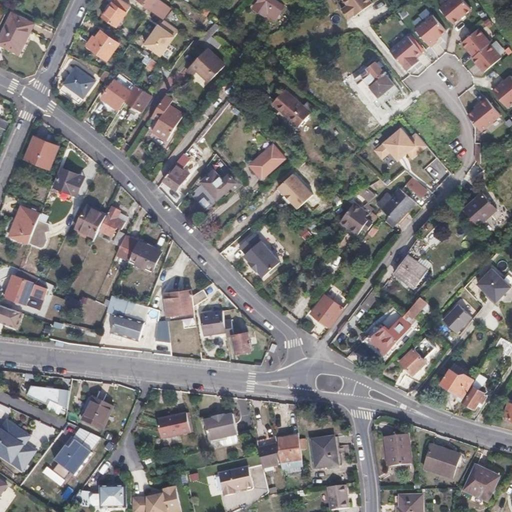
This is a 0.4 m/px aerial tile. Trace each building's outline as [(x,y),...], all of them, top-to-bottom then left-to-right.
[(131,7),(120,0),(114,0),(103,16),(117,26),(131,7)] [(170,8),(158,0),(135,0),(163,19),(170,8)] [(183,3),(179,0),(166,0),(165,2),(177,11),(183,3)] [(285,6),(275,0),(258,0),(256,4),(261,8),(258,12),(264,16),(266,14),(275,20),(285,6)] [(372,3),(369,0),(342,0),(347,5),(341,10),(347,19),(354,15),(355,16),(372,3)] [(453,24),(471,9),(462,0),(449,0),(440,8),(453,24)] [(34,24),(13,13),(0,39),(0,43),(20,54),(34,24)] [(445,30),(432,15),(416,28),(430,45),(435,41),(434,39),(445,30)] [(178,30),(164,20),(159,26),(158,25),(145,44),(160,56),(178,30)] [(430,45),(416,28),(414,29),(429,46),(430,45)] [(490,44),(478,29),(461,43),(474,57),(490,44)] [(106,39),(99,34),(96,38),(94,36),(88,46),(108,60),(117,47),(116,47),(118,43),(108,36),(106,39)] [(421,53),(407,36),(389,50),(406,70),(417,61),(415,58),(421,53)] [(500,59),(488,45),(474,57),(472,58),(484,73),(500,59)] [(209,47),(186,71),(192,77),(194,76),(198,71),(207,80),(209,82),(226,64),(209,47)] [(394,85),(376,63),(360,75),(364,79),(357,84),(371,103),(394,85)] [(96,82),(78,68),(66,84),(84,98),(96,82)] [(198,71),(194,76),(202,85),(207,80),(198,71)] [(511,77),(511,76),(493,91),(507,107),(511,101),(511,77)] [(119,111),(126,102),(128,99),(132,93),(116,81),(103,99),(119,111)] [(155,91),(139,81),(132,93),(128,99),(143,109),(155,91)] [(311,114),(284,90),(272,103),(299,127),(311,114)] [(172,107),(174,103),(167,98),(154,118),(161,122),(154,133),(168,143),(185,116),(172,107)] [(500,115),(486,98),(481,103),(495,119),(500,115)] [(100,116),(106,104),(98,100),(92,112),(100,116)] [(481,105),(468,115),(481,131),(495,119),(481,103),(479,104),(481,105)] [(16,120),(2,114),(0,118),(0,124),(12,130),(16,120)] [(409,138),(401,128),(375,150),(383,159),(391,152),(399,161),(408,153),(412,159),(427,146),(416,133),(409,138)] [(38,164),(50,169),(59,147),(35,137),(26,159),(38,164)] [(285,159),(273,145),(250,165),(262,179),(285,159)] [(184,155),(164,181),(177,192),(190,174),(183,169),(190,159),(184,155)] [(209,165),(199,178),(202,181),(213,170),(209,165)] [(86,179),(62,168),(54,187),(78,197),(86,179)] [(226,180),(217,170),(202,183),(218,201),(238,183),(231,176),(226,180)] [(317,192),(298,171),(280,186),(298,208),(317,192)] [(424,188),(410,178),(405,185),(419,195),(424,188)] [(375,196),(366,188),(360,192),(370,201),(375,196)] [(413,201),(396,188),(379,210),(396,223),(413,201)] [(71,201),(72,196),(58,191),(56,197),(71,201)] [(499,209),(487,194),(467,209),(478,224),(499,209)] [(287,199),(275,210),(285,221),(290,217),(297,224),(305,216),(298,208),(290,200),(288,201),(287,199)] [(341,222),(357,234),(364,226),(361,224),(368,214),(355,204),(341,222)] [(35,227),(40,215),(20,206),(8,235),(28,244),(35,227)] [(95,238),(106,215),(86,207),(77,229),(95,238)] [(120,211),(112,207),(100,232),(112,237),(117,227),(123,229),(126,223),(117,219),(120,212),(120,211)] [(120,212),(117,219),(126,223),(129,216),(120,212)] [(35,227),(28,244),(43,250),(47,240),(46,233),(51,232),(49,224),(35,227)] [(372,226),(367,233),(371,236),(376,229),(372,226)] [(436,244),(440,233),(432,231),(428,242),(436,244)] [(124,235),(118,232),(113,243),(119,246),(124,235)] [(259,269),(264,276),(281,261),(255,233),(241,246),(247,253),(245,254),(251,261),(250,262),(257,270),(259,269)] [(130,261),(138,242),(125,237),(116,256),(130,261)] [(162,251),(138,242),(130,261),(154,271),(162,251)] [(436,258),(427,249),(412,266),(432,283),(446,266),(436,258)] [(442,252),(436,258),(446,266),(451,260),(442,252)] [(511,281),(496,266),(477,285),(493,300),(511,281)] [(27,282),(30,274),(19,268),(15,277),(13,276),(5,296),(25,304),(29,295),(43,300),(46,291),(33,286),(33,284),(27,282)] [(375,288),(360,307),(367,313),(381,293),(375,288)] [(208,296),(204,289),(193,296),(194,306),(208,296)] [(169,317),(195,313),(194,306),(193,296),(192,291),(167,295),(169,317)] [(311,313),(329,328),(344,309),(325,294),(311,313)] [(118,315),(144,324),(149,308),(113,297),(108,311),(118,315)] [(425,305),(419,299),(418,300),(403,317),(406,319),(409,316),(412,319),(425,305)] [(0,321),(10,325),(16,311),(0,304),(0,321)] [(472,319),(459,306),(444,321),(457,334),(472,319)] [(116,318),(143,325),(144,324),(118,315),(116,318)] [(137,342),(143,325),(116,318),(111,333),(137,342)] [(196,318),(184,320),(185,327),(197,325),(196,318)] [(248,338),(234,339),(231,324),(226,324),(225,318),(203,320),(206,341),(227,337),(230,359),(250,356),(248,338)] [(386,328),(372,338),(378,344),(376,347),(385,354),(410,325),(402,318),(390,331),(386,328)] [(511,351),(511,340),(502,336),(497,344),(511,353),(511,351)] [(435,347),(424,338),(413,349),(424,359),(435,347)] [(345,359),(355,365),(363,354),(358,349),(345,359)] [(424,359),(413,349),(400,362),(414,376),(427,362),(424,359)] [(464,398),(476,379),(463,371),(461,374),(454,369),(441,383),(464,398)] [(476,379),(464,398),(464,399),(477,407),(479,403),(481,400),(484,402),(488,395),(485,394),(486,392),(484,391),(489,382),(478,376),(476,379)] [(409,396),(418,400),(428,389),(419,383),(409,396)] [(56,401),(60,391),(35,388),(33,392),(56,401)] [(68,409),(71,392),(60,391),(56,401),(33,392),(30,397),(47,405),(49,401),(68,409)] [(79,419),(83,421),(94,398),(90,396),(79,419)] [(453,396),(444,409),(455,413),(462,401),(453,396)] [(94,398),(83,421),(103,431),(114,408),(94,398)] [(17,445),(22,438),(34,422),(18,410),(1,433),(16,444),(17,445)] [(190,434),(186,414),(156,420),(160,439),(190,434)] [(310,416),(302,417),(305,437),(313,436),(310,416)] [(238,439),(234,418),(205,423),(210,444),(238,439)] [(0,433),(0,455),(9,463),(14,461),(13,465),(23,472),(28,465),(25,463),(10,452),(16,444),(1,433),(0,433)] [(411,463),(408,433),(393,434),(387,435),(389,465),(411,463)] [(27,457),(35,446),(22,438),(17,445),(16,444),(10,452),(25,463),(27,464),(31,460),(27,457)] [(41,438),(35,446),(27,457),(31,460),(57,478),(73,455),(50,438),(47,442),(41,438)] [(276,442),(282,471),(303,469),(300,449),(298,440),(298,439),(276,442)] [(338,467),(334,439),(312,442),(315,470),(338,467)] [(93,442),(66,480),(78,489),(106,451),(93,442)] [(258,449),(263,468),(280,464),(276,445),(258,449)] [(453,482),(461,458),(432,448),(424,472),(453,482)] [(488,503),(499,479),(483,473),(483,472),(475,469),(465,493),(488,503)] [(252,489),(248,470),(219,476),(225,500),(236,497),(235,491),(244,490),(245,491),(252,489)] [(305,484),(306,491),(319,489),(318,482),(305,484)] [(297,483),(287,485),(288,492),(298,490),(297,483)] [(97,491),(97,507),(123,507),(124,486),(98,485),(97,491)] [(350,508),(348,486),(328,489),(331,511),(350,508)] [(0,511),(16,493),(10,488),(0,500),(0,511)] [(131,500),(131,511),(178,511),(173,488),(159,491),(159,492),(145,496),(145,499),(131,500)] [(66,506),(69,506),(80,491),(77,490),(66,506)] [(80,491),(69,506),(97,507),(97,491),(80,491)] [(420,511),(421,498),(400,497),(400,509),(397,509),(396,511),(420,511)]
